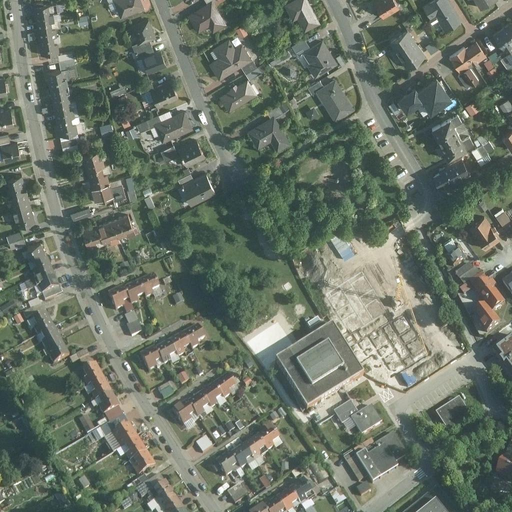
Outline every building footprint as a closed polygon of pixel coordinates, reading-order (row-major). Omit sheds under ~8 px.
[(143,7),(139,0),(112,0),(119,16),(143,7)] [(320,24),(307,0),(296,0),(284,6),(293,23),(298,20),(305,33),(320,24)] [(394,0),(378,0),(374,3),(384,17),(399,8),(394,0)] [(461,21),(448,0),(437,0),(424,9),(431,20),(436,17),(445,31),(461,21)] [(496,0),(474,0),(482,11),(498,2),(496,0)] [(34,4),(37,21),(51,19),(49,2),(34,4)] [(208,5),(188,17),(198,34),(209,28),(213,34),(227,25),(212,3),(208,5)] [(155,36),(148,18),(131,24),(137,42),(148,38),(155,36)] [(37,21),(39,37),(53,35),(51,19),(37,21)] [(511,21),(493,35),(505,51),(499,56),(509,71),(511,68),(511,21)] [(240,37),(247,34),(244,25),(236,28),(240,37)] [(407,30),(390,42),(407,68),(425,56),(407,30)] [(39,37),(41,54),(56,52),(53,35),(39,37)] [(151,45),(148,38),(137,42),(132,44),(134,51),(151,45)] [(209,65),(219,82),(241,68),(253,61),(243,45),(235,49),(230,40),(213,50),(219,59),(209,65)] [(305,54),(311,50),(304,40),(291,47),(295,54),(302,50),(305,54)] [(433,40),(425,45),(430,52),(438,47),(433,40)] [(338,65),(323,42),(311,50),(305,54),(304,55),(310,64),(307,66),(315,80),(338,65)] [(476,43),(466,50),(471,58),(471,59),(470,60),(474,66),(485,58),(483,55),(484,54),(476,43)] [(154,52),(151,45),(134,51),(137,59),(141,57),(154,52)] [(464,48),(450,57),(460,72),(461,74),(463,73),(470,69),(474,66),(470,60),(471,59),(471,58),(466,50),(464,48)] [(165,65),(160,50),(154,52),(141,57),(146,72),(165,65)] [(241,68),(246,76),(258,69),(253,61),(241,68)] [(46,71),(49,88),(63,85),(60,68),(46,71)] [(258,69),(246,76),(249,81),(261,74),(258,69)] [(417,92),(422,100),(430,111),(431,112),(449,99),(450,99),(450,98),(437,79),(436,79),(430,83),(429,84),(425,87),(424,88),(417,92)] [(154,99),(157,106),(177,99),(170,80),(154,88),(141,94),(145,103),(154,99)] [(355,111),(336,80),(324,88),(316,93),(317,94),(335,123),(355,111)] [(138,87),(141,94),(154,88),(151,81),(138,87)] [(248,82),(220,99),(229,113),(257,96),(248,82)] [(316,93),(324,88),(320,82),(309,89),(313,96),(317,94),(316,93)] [(49,88),(52,104),(66,101),(63,85),(49,88)] [(471,115),(481,109),(475,100),(465,106),(471,115)] [(52,104),(55,119),(69,117),(66,101),(52,104)] [(268,114),(272,121),(275,119),(283,115),(279,107),(268,114)] [(11,110),(0,111),(0,128),(14,126),(11,110)] [(154,123),(171,116),(168,110),(136,124),(140,131),(155,125),(154,123)] [(155,125),(162,141),(193,128),(185,110),(171,116),(154,123),(155,125)] [(69,117),(55,119),(58,135),(72,133),(69,117)] [(272,121),(248,135),(257,151),(271,143),(278,154),(291,146),(275,119),(272,121)] [(450,119),(432,128),(440,144),(458,134),(455,127),(450,119)] [(101,135),(112,133),(111,124),(100,125),(101,135)] [(128,138),(137,136),(136,128),(127,129),(128,138)] [(511,130),(502,137),(511,150),(511,149),(511,130)] [(458,134),(440,144),(448,158),(466,149),(462,141),(458,134)] [(19,141),(2,145),(6,162),(23,158),(19,141)] [(179,149),(186,165),(204,157),(197,141),(179,149)] [(178,154),(172,144),(160,150),(165,161),(178,154)] [(81,154),(85,170),(100,166),(104,165),(101,156),(97,157),(95,150),(81,154)] [(440,173),(434,176),(434,178),(440,189),(463,177),(465,176),(466,177),(467,178),(471,176),(462,158),(439,170),(440,173)] [(85,170),(90,186),(108,181),(105,171),(102,172),(100,166),(85,170)] [(179,183),(190,204),(215,192),(204,171),(192,177),(179,183)] [(177,179),(179,183),(192,177),(190,173),(177,179)] [(5,180),(9,196),(27,191),(23,175),(5,180)] [(108,181),(90,186),(95,202),(112,197),(113,200),(126,197),(121,183),(110,186),(108,181)] [(9,196),(14,211),(32,206),(27,191),(9,196)] [(32,206),(14,211),(19,228),(37,223),(32,206)] [(71,220),(90,215),(88,207),(69,211),(71,220)] [(495,213),(502,225),(510,221),(503,208),(495,213)] [(126,213),(112,218),(117,233),(118,237),(126,234),(128,237),(135,234),(126,213)] [(482,213),(467,224),(485,249),(500,238),(482,213)] [(112,218),(96,223),(100,236),(102,242),(111,239),(109,236),(117,233),(112,218)] [(100,236),(96,223),(80,229),(87,247),(95,244),(93,239),(100,236)] [(146,233),(150,242),(157,239),(154,230),(146,233)] [(24,248),(31,264),(48,257),(42,241),(24,248)] [(453,268),(468,258),(456,241),(441,251),(453,268)] [(31,264),(36,279),(54,272),(48,257),(31,264)] [(54,272),(36,279),(42,295),(60,288),(54,272)] [(152,275),(137,281),(143,295),(145,299),(153,295),(151,292),(158,288),(152,275)] [(137,281),(123,288),(129,300),(131,306),(139,303),(136,299),(143,295),(137,281)] [(486,305),(476,312),(482,321),(479,323),(487,333),(500,324),(492,313),(505,304),(498,296),(501,294),(499,292),(497,294),(495,291),(487,281),(486,282),(475,290),(486,305)] [(129,300),(123,288),(123,286),(106,293),(114,311),(125,307),(123,303),(129,300)] [(60,288),(42,295),(45,302),(62,295),(60,288)] [(12,302),(0,309),(4,317),(17,310),(12,302)] [(33,320),(41,335),(55,327),(47,313),(33,320)] [(21,315),(13,319),(17,325),(24,321),(21,315)] [(142,332),(137,321),(126,326),(131,337),(142,332)] [(197,326),(182,334),(189,347),(190,350),(198,346),(196,343),(204,339),(197,326)] [(41,335),(49,348),(62,341),(55,327),(41,335)] [(331,327),(274,360),(306,409),(364,375),(331,327)] [(182,334),(167,341),(175,354),(176,357),(184,354),(182,351),(189,347),(182,334)] [(511,337),(493,352),(501,362),(498,365),(501,363),(510,375),(507,377),(511,383),(511,337)] [(70,355),(62,341),(49,348),(56,362),(70,355)] [(167,341),(154,348),(160,360),(163,365),(170,361),(168,358),(175,354),(167,341)] [(160,360),(154,348),(153,347),(138,355),(148,371),(156,367),(154,364),(160,360)] [(87,350),(77,355),(79,360),(89,355),(87,350)] [(10,361),(6,366),(10,369),(14,364),(10,361)] [(81,372),(89,387),(103,379),(95,364),(81,372)] [(182,384),(189,379),(184,372),(177,377),(182,384)] [(29,374),(18,382),(23,388),(34,380),(29,374)] [(228,375),(213,385),(221,397),(224,400),(231,395),(228,392),(236,387),(228,375)] [(89,387),(96,400),(111,392),(103,379),(89,387)] [(159,390),(163,398),(174,393),(170,385),(159,390)] [(213,385),(200,393),(208,406),(211,409),(217,405),(214,401),(221,397),(213,385)] [(111,392),(96,400),(105,416),(119,408),(111,392)] [(200,393),(187,402),(194,414),(198,418),(204,414),(202,411),(208,406),(200,393)] [(337,396),(329,400),(333,407),(340,404),(337,396)] [(473,419),(460,398),(436,414),(450,434),(473,419)] [(194,414),(187,402),(173,411),(183,426),(191,421),(188,417),(194,414)] [(381,422),(371,406),(358,414),(350,402),(334,412),(342,425),(351,419),(361,435),(381,422)] [(94,429),(89,421),(81,425),(86,434),(94,429)] [(103,438),(115,432),(110,423),(98,431),(103,438)] [(115,432),(123,448),(138,439),(129,424),(115,432)] [(270,427),(256,437),(264,449),(266,452),(274,447),(271,444),(278,439),(270,427)] [(372,441),(353,452),(368,476),(373,484),(398,468),(395,463),(407,456),(393,434),(375,445),(372,441)] [(206,436),(195,442),(202,453),(212,447),(206,436)] [(256,437),(242,446),(250,458),(253,461),(260,456),(258,453),(264,449),(256,437)] [(123,448),(131,460),(145,452),(138,439),(123,448)] [(511,444),(497,475),(511,481),(511,444)] [(242,446),(230,454),(240,469),(247,465),(245,463),(250,458),(242,446)] [(154,467),(145,452),(131,460),(139,476),(141,474),(142,474),(154,467)] [(240,469),(230,454),(229,452),(209,465),(215,474),(220,471),(226,479),(240,469)] [(368,476),(353,452),(343,458),(359,482),(368,476)] [(135,490),(147,482),(142,474),(141,474),(143,477),(131,485),(135,490)] [(259,480),(265,490),(271,486),(266,476),(259,480)] [(302,479),(289,489),(298,502),(300,505),(307,501),(304,498),(311,492),(302,479)] [(150,491),(160,506),(175,496),(166,481),(152,490),(150,491)] [(150,491),(152,490),(147,482),(135,490),(140,498),(150,491)] [(361,497),(370,491),(366,484),(357,490),(361,497)] [(227,493),(230,499),(243,491),(239,485),(227,493)] [(455,511),(458,510),(438,486),(407,511),(455,511)] [(289,489),(276,498),(286,511),(289,511),(293,510),(291,507),(298,502),(289,489)] [(243,491),(230,499),(234,505),(246,498),(243,491)] [(335,492),(330,496),(337,504),(342,500),(335,492)] [(160,506),(163,511),(179,511),(184,509),(175,496),(160,506)] [(286,511),(276,498),(263,507),(265,511),(286,511)]
